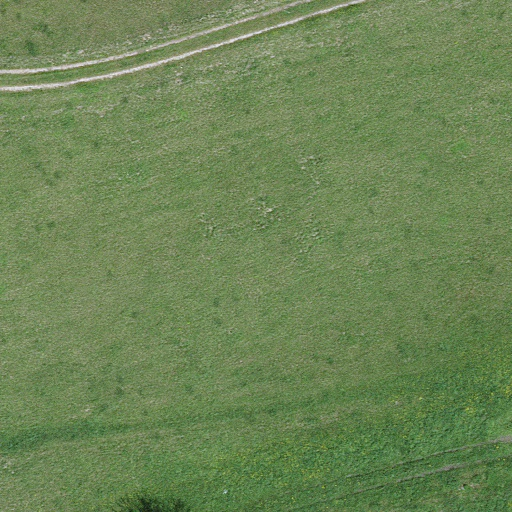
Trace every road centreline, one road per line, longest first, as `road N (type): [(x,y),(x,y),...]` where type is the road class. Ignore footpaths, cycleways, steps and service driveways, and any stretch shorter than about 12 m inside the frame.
road 1 (track): [(0,442),(342,393),(511,379)]
road 2 (track): [(324,0),(98,67),(0,77)]
